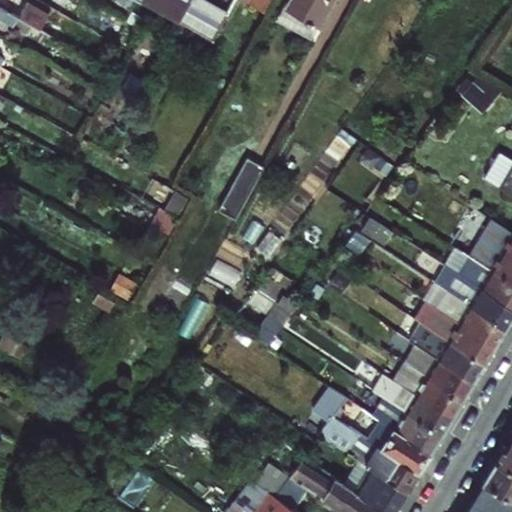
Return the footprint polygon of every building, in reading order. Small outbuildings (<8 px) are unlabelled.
[(0,0),(0,7),(40,30),(50,14),(24,0),(0,0)] [(116,0),(131,8),(135,0),(116,0)] [(192,0),(141,0),(212,40),(228,11),(208,0),(192,0),(193,0),(192,0)] [(252,0),(250,5),(264,12),(270,0),(252,0)] [(292,0),(288,9),(293,12),(299,0),(292,0)] [(334,0),(299,0),(293,12),(320,27),(334,0)] [(0,18),(36,39),(40,30),(0,7),(0,18)] [(236,219),(264,166),(249,157),(219,210),(236,219)] [(511,169),(501,187),(511,193),(511,169)] [(478,260),(492,269),(511,281),(511,230),(472,204),(463,218),(485,232),(471,255),(478,260)] [(345,245),(349,247),(358,254),(370,238),(357,229),(345,245)] [(455,262),(462,250),(433,232),(428,240),(443,249),(440,254),(455,262)] [(358,254),(349,247),(339,261),(352,270),(362,256),(358,254)] [(471,255),(460,273),(511,305),(511,281),(492,269),(487,276),(473,268),(478,260),(471,255)] [(286,263),(278,258),(268,273),(291,289),(294,281),(280,271),(286,263)] [(435,282),(449,291),(506,330),(511,320),(511,305),(460,273),(445,264),(435,282)] [(268,273),(257,288),(277,302),(283,293),(286,295),(291,289),(268,273)] [(269,343),(292,312),(277,302),(257,288),(248,302),(268,315),(255,334),(269,343)] [(449,291),(438,308),(497,347),(506,330),(449,291)] [(283,293),(277,302),(292,312),(299,304),(286,295),(283,293)] [(427,326),(435,331),(449,340),(485,366),(497,347),(438,308),(427,300),(416,318),(427,326)] [(427,326),(424,331),(432,336),(435,331),(427,326)] [(422,334),(417,342),(476,381),(485,366),(449,340),(444,348),(422,334)] [(435,364),(428,376),(465,400),(476,381),(417,342),(412,351),(435,364)] [(417,361),(409,356),(406,362),(414,367),(417,361)] [(406,362),(395,379),(454,418),(465,400),(428,376),(414,367),(406,362)] [(376,391),(384,396),(443,436),(454,418),(395,379),(386,374),(376,391)] [(334,416),(348,397),(331,386),(314,410),(331,421),(334,416)] [(443,436),(384,396),(373,414),(385,422),(432,454),(443,436)] [(348,397),(334,416),(351,427),(364,408),(348,397)] [(118,434),(124,424),(107,415),(102,425),(118,434)] [(349,451),(363,461),(409,493),(421,473),(372,441),(351,427),(334,416),(331,421),(329,424),(355,442),(349,451)] [(385,422),(372,441),(421,473),(432,454),(385,422)] [(118,434),(115,440),(128,447),(138,433),(124,424),(118,434)] [(497,462),(511,471),(511,442),(509,441),(497,462)] [(305,457),(291,476),(335,505),(348,486),(305,457)] [(355,490),(368,499),(386,511),(397,511),(409,493),(363,461),(356,471),(364,477),(355,490)] [(511,511),(511,471),(497,462),(466,511),(511,511)] [(344,511),(360,511),(368,499),(355,490),(348,486),(335,505),(344,511)] [(298,511),(276,497),(269,507),(275,511),(298,511)] [(386,511),(368,499),(360,511),(386,511)]
